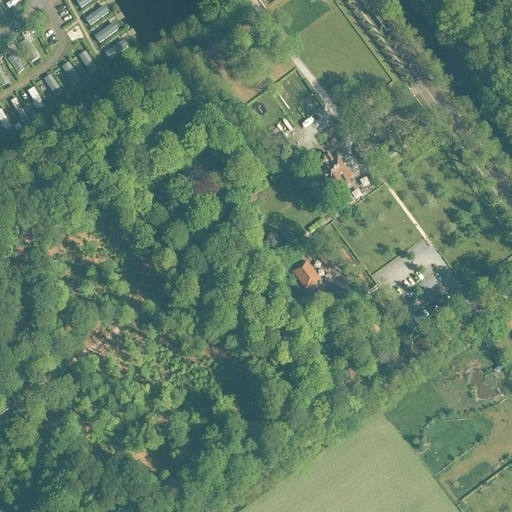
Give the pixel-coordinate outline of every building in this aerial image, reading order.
[(94,26),(114,13),(109,6),(89,18),(94,26)] [(98,36),(103,44),(123,30),(118,23),(98,36)] [(35,29),(19,37),(22,41),(29,38),(31,41),(39,37),(35,29)] [(129,41),(108,52),(112,59),(133,48),(129,41)] [(8,47),(2,51),(5,56),(11,52),(8,47)] [(75,60),(84,73),(89,70),(93,75),(101,70),(89,51),(75,60)] [(19,71),(25,67),(17,53),(10,57),(19,71)] [(73,63),(65,67),(76,85),(84,81),(73,63)] [(0,77),(4,84),(10,80),(1,66),(0,66),(0,77)] [(55,75),(47,79),(58,98),(66,93),(55,75)] [(38,88),(30,92),(42,112),(50,107),(38,88)] [(22,120),(30,117),(20,98),(13,102),(22,120)] [(0,117),(7,131),(15,127),(5,109),(0,111),(0,117)] [(28,119),(23,122),(26,127),(31,124),(28,119)] [(290,157),(298,152),(287,135),(278,141),(290,157)] [(353,177),(337,155),(331,159),(328,155),(314,165),(320,173),(319,174),(330,189),(331,188),(335,194),(344,187),(345,189),(351,185),(348,180),(353,177)] [(292,274),(306,292),(320,281),(307,263),(292,274)]
